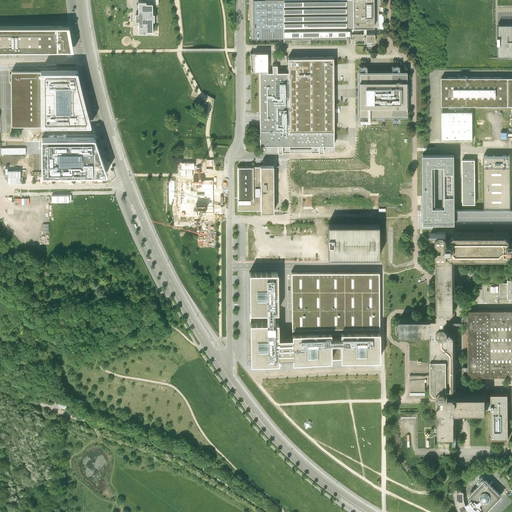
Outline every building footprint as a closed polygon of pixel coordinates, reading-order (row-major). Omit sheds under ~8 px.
[(252,0),(253,39),(284,38),(284,29),(283,0),(252,0)] [(366,31),(366,28),(374,28),(374,23),(373,0),(283,0),(284,29),(284,38),(310,38),(346,38),(346,37),(348,36),(349,35),(349,28),(353,28),(363,28),(363,31),(363,35),(351,35),(352,38),(355,38),(355,43),(364,42),(364,39),(366,39),(366,42),(375,42),(375,35),(367,35),(366,31)] [(138,26),(138,33),(146,33),(153,33),(152,21),(154,21),(154,14),(152,14),(152,3),(146,3),(146,2),(138,2),(138,14),(135,14),(135,21),(138,21),(138,26)] [(497,58),(511,58),(511,25),(505,25),(497,25),(497,42),(497,58)] [(0,50),(73,50),(69,26),(0,26),(0,50)] [(323,145),(334,145),(334,131),(333,118),(333,57),(288,57),(288,71),(277,72),(277,65),(272,65),(272,72),(268,72),(267,71),(267,52),(254,52),(250,53),(251,71),(254,71),(260,71),(260,72),(259,72),(260,146),(277,146),(278,153),(282,153),(282,145),(289,145),(289,146),(294,146),(294,145),(318,145),(318,152),(323,153),(323,145)] [(76,70),(41,71),(12,71),(11,71),(11,72),(11,124),(12,126),(41,125),(52,125),(86,125),(90,125),(91,125),(91,124),(91,123),(84,97),(78,71),(77,70),(76,70)] [(406,78),(406,72),(359,72),(359,81),(359,91),(359,106),(359,115),(398,114),(407,114),(407,108),(406,108),(406,106),(406,80),(406,78)] [(511,77),(442,78),(441,106),(511,105),(511,77)] [(503,123),(511,123),(510,110),(503,111),(503,123)] [(472,112),(441,112),(442,141),(472,140),(472,112)] [(484,123),(477,123),(478,140),(492,140),(492,130),(486,130),(486,137),(485,137),(484,123)] [(303,165),(291,165),(290,186),(295,189),(303,189),(303,175),(333,177),(334,167),(337,165),(339,169),(343,169),(344,171),(346,167),(342,166),(350,166),(352,170),(355,172),(356,170),(353,168),(357,167),(360,168),(360,170),(382,181),(404,182),(405,165),(380,164),(382,128),(367,127),(365,161),(360,161),(359,160),(307,157),(303,165)] [(94,137),(42,137),(42,138),(41,139),(41,174),(42,175),(106,175),(106,174),(107,173),(95,138),(94,137)] [(454,155),(422,155),(422,221),(424,221),(424,224),(455,224),(455,221),(511,220),(511,209),(508,210),(508,208),(510,208),(510,193),(511,193),(511,190),(510,190),(510,156),(483,156),(484,208),(485,208),(485,210),(455,210),(455,196),(454,172),(454,155)] [(462,160),(462,205),(475,205),(475,160),(462,160)] [(261,213),(274,212),(273,166),(260,166),(260,167),(253,167),(237,167),(237,198),(237,200),(238,204),(238,211),(261,211),(261,213)] [(327,224),(327,258),(355,258),(359,258),(378,257),(378,224),(327,224)] [(437,318),(448,318),(448,315),(450,315),(454,310),(453,276),(453,271),(453,268),(453,259),(452,258),(453,257),(454,258),(506,257),(510,254),(510,251),(511,251),(511,240),(510,240),(510,238),(506,234),(454,235),(450,239),(450,241),(447,241),(447,236),(446,235),(445,233),(444,233),(439,233),(431,233),(430,234),(434,238),(436,238),(436,241),(433,244),(433,246),(433,249),(436,252),(436,257),(437,258),(437,268),(437,271),(437,276),(438,312),(437,313),(437,318)] [(277,272),(249,273),(249,311),(250,322),(250,344),(250,360),(278,360),(278,356),(292,356),(292,360),(331,359),(340,359),(379,359),(379,331),(379,271),(291,272),(291,332),(291,336),(278,336),(278,321),(277,311),(277,272)] [(508,279),(507,279),(507,283),(499,283),(500,295),(507,295),(507,298),(510,298),(511,297),(511,279),(508,280),(508,279)] [(461,319),(463,321),(468,320),(468,322),(468,324),(468,334),(468,366),(463,367),(462,368),(462,370),(463,371),(468,371),(468,377),(511,376),(511,309),(487,310),(467,310),(468,316),(462,316),(461,318),(461,319)] [(454,387),(454,336),(450,332),(448,332),(448,329),(444,325),(444,324),(445,324),(445,323),(445,322),(444,322),(444,321),(448,318),(437,318),(432,318),(431,319),(399,319),(400,335),(430,335),(431,334),(432,335),(431,336),(431,358),(431,369),(431,373),(431,378),(431,388),(435,391),(437,391),(437,395),(441,398),(441,399),(440,399),(440,400),(440,402),(441,402),(437,406),(437,410),(438,411),(439,435),(453,435),(455,435),(454,413),(453,411),(454,410),(455,412),(486,411),(486,407),(485,402),(485,395),(454,395),(453,395),(448,394),(448,391),(450,391),(454,387)] [(410,397),(425,397),(425,380),(426,380),(426,378),(431,378),(431,373),(425,375),(409,375),(410,391),(410,397)] [(491,439),(508,438),(508,404),(508,394),(490,394),(491,402),(485,402),(486,407),(491,407),(491,439)] [(66,409),(68,402),(56,398),(54,404),(66,409)] [(418,417),(418,448),(435,448),(435,436),(434,411),(418,412),(419,417),(418,417)] [(485,477),(484,476),(479,480),(472,488),(468,492),(469,493),(469,494),(468,495),(469,496),(470,500),(467,502),(466,502),(464,498),(464,493),(464,492),(464,490),(457,486),(456,489),(456,493),(455,494),(455,498),(456,502),(456,504),(458,507),(460,511),(477,511),(479,509),(483,510),(484,511),(485,510),(486,510),(487,511),(503,495),(502,494),(502,493),(503,491),(487,476),(486,477),(485,477)]
